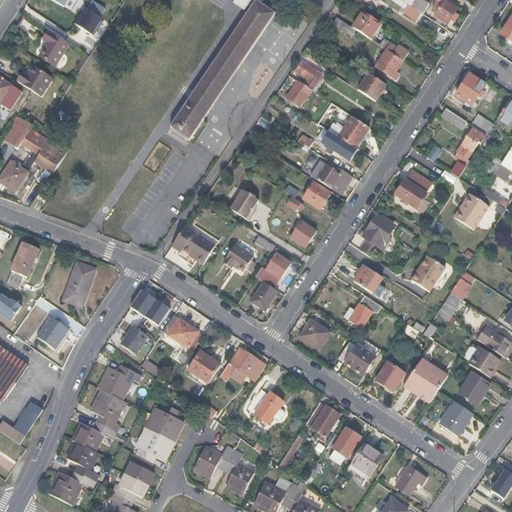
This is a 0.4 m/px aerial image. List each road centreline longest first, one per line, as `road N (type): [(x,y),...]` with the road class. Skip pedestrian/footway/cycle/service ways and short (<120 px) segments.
road 1 (residential): [(466,44),(268,346)]
road 2 (residential): [(147,267),(85,353),(16,506)]
road 3 (residential): [(268,346),(467,478)]
road 4 (residential): [(0,212),(147,267)]
road 5 (residential): [(147,267),(268,346)]
